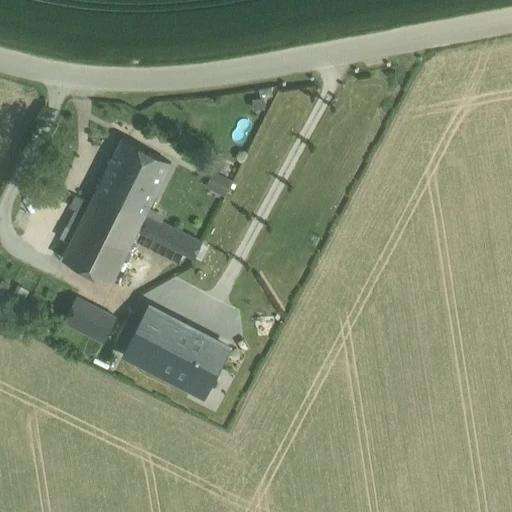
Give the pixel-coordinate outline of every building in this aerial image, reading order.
[(171,162),(122,138),(96,190),(146,213),(171,162)] [(210,170),(205,186),(227,193),(232,177),(210,170)] [(146,213),(96,190),(63,258),(111,282),(138,229),(146,213)] [(202,241),(146,213),(138,229),(194,257),(202,241)] [(140,328),(77,296),(64,320),(127,353),(140,328)] [(178,307),(160,298),(154,309),(150,308),(140,328),(127,353),(203,392),(227,347),(172,319),(178,307)] [(227,347),(203,392),(221,401),(245,357),(227,347)]
